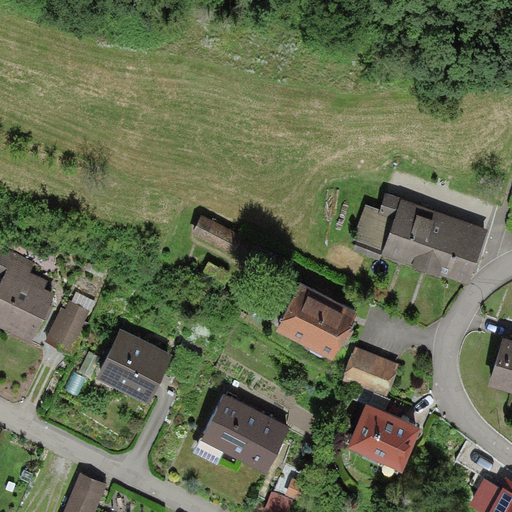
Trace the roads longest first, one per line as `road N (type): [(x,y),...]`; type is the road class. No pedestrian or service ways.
road 1 (residential): [(511,263),(470,297),(451,333),(448,380),(474,426),(511,456)]
road 2 (residential): [(194,511),(0,414)]
